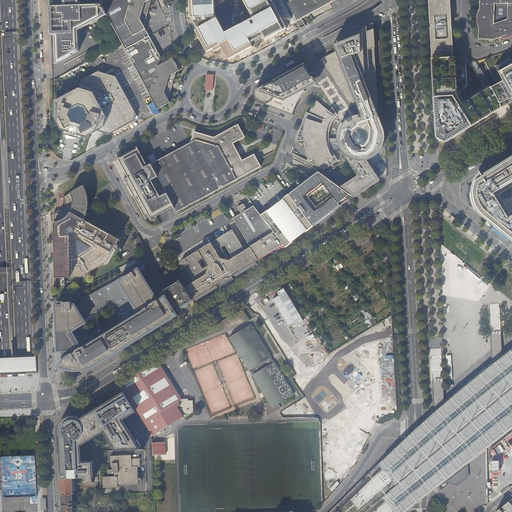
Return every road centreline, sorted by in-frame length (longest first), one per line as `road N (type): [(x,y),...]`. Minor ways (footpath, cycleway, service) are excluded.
road 1 (motorway): [(29,511),(6,0)]
road 2 (secondary): [(45,399),(74,394),(344,229)]
road 3 (residential): [(233,99),(287,123),(277,163),(161,229),(136,222),(98,152)]
road 4 (motorway): [(0,283),(8,511)]
road 5 (primary): [(45,399),(34,172)]
road 6 (tertiary): [(415,423),(404,241)]
road 7 (primary): [(34,172),(26,0)]
road 8 (residential): [(321,511),(380,432),(415,423)]
road 9 (secondary): [(511,119),(407,183)]
